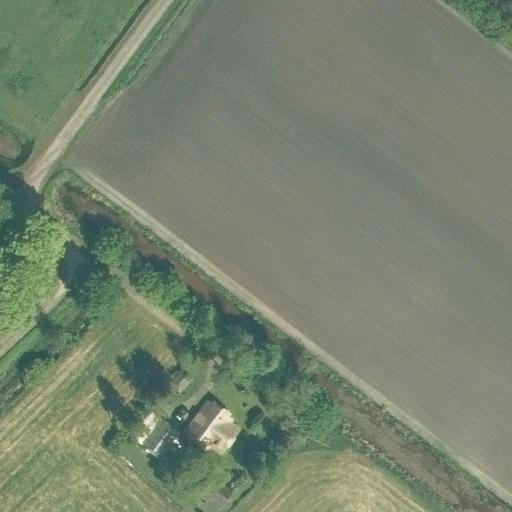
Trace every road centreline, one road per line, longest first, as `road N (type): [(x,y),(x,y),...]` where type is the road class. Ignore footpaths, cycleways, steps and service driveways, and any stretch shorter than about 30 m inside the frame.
road 1 (track): [(13,199),(69,244),(72,265),(67,283),(0,347)]
road 2 (unclassified): [(45,160),(164,0)]
